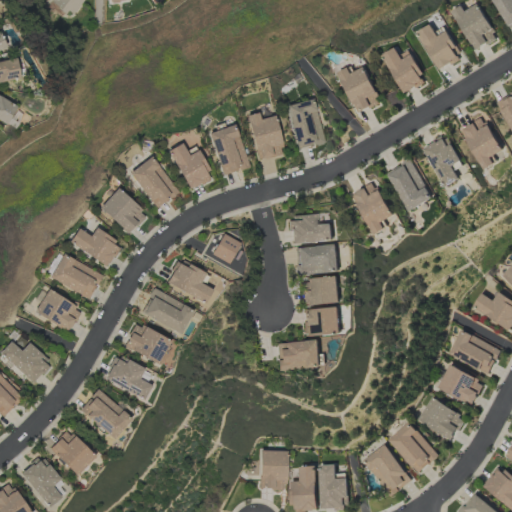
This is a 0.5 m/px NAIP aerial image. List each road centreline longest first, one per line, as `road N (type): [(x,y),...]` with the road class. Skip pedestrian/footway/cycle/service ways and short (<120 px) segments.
road 1 (residential): [(0,456),(62,395),(131,282),(183,221),(326,173),(511,60)]
road 2 (residential): [(511,390),(482,446),(424,511)]
